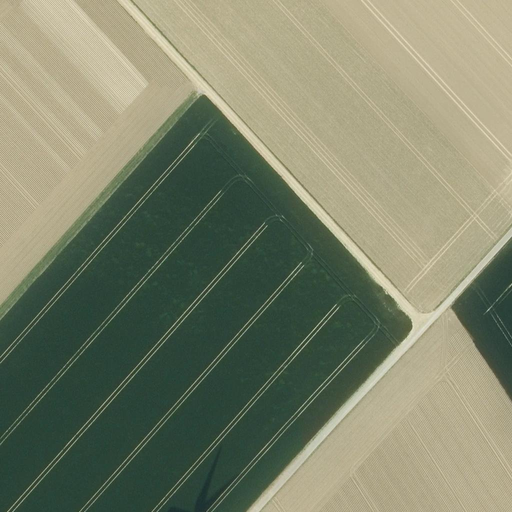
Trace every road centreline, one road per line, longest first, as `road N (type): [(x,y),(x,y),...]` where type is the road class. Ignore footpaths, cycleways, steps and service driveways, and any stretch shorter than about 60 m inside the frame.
road 1 (track): [(424,327),(122,0)]
road 2 (track): [(254,511),(511,232)]
road 3 (track): [(203,87),(0,313)]
